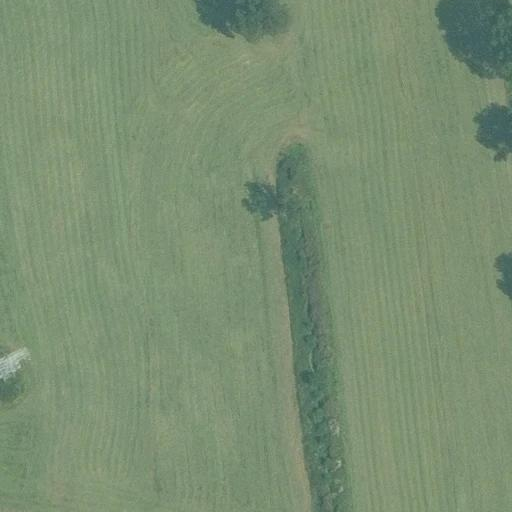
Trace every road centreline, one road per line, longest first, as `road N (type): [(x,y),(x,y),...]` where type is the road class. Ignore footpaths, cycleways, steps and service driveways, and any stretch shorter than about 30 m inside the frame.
road 1 (unclassified): [(8,0),(56,369),(511,311)]
road 2 (unclassified): [(511,165),(490,0)]
